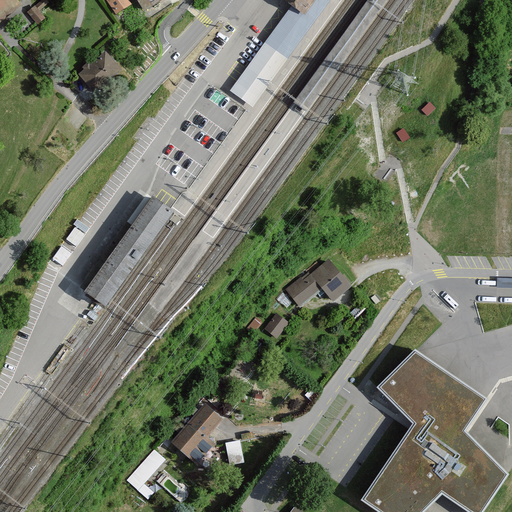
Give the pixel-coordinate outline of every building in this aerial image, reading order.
[(0,0),(0,15),(14,3),(10,0),(0,0)] [(128,0),(106,0),(116,14),(132,5),(128,0)] [(135,0),(143,11),(159,0),(135,0)] [(261,45),(227,91),(249,108),(283,63),(327,0),(314,0),(305,13),(292,4),(261,45)] [(286,0),(292,4),(305,13),(314,0),(286,0)] [(311,79),(291,106),(305,114),(324,88),(362,35),(386,0),(368,0),(349,26),(311,79)] [(101,52),(74,77),(91,95),(118,71),(101,52)] [(427,131),(420,124),(413,133),(420,139),(427,131)] [(406,134),(397,128),(391,137),(400,143),(406,134)] [(98,307),(167,214),(146,199),(78,293),(88,300),(98,307)] [(328,260),(283,293),(296,308),(316,290),(329,303),(347,287),(328,260)] [(511,278),(498,278),(498,288),(511,288),(511,278)] [(287,325),(275,314),(263,330),(275,339),(287,325)] [(488,403),(415,351),(377,390),(413,427),(361,504),(372,511),(428,511),(442,498),(462,511),(486,511),(509,479),(467,435),(488,403)] [(201,407),(170,443),(196,465),(215,442),(207,435),(219,422),(201,407)] [(240,441),(226,443),(230,465),(244,462),(240,441)] [(144,484),(165,459),(154,450),(127,481),(148,499),(154,492),(144,484)]
